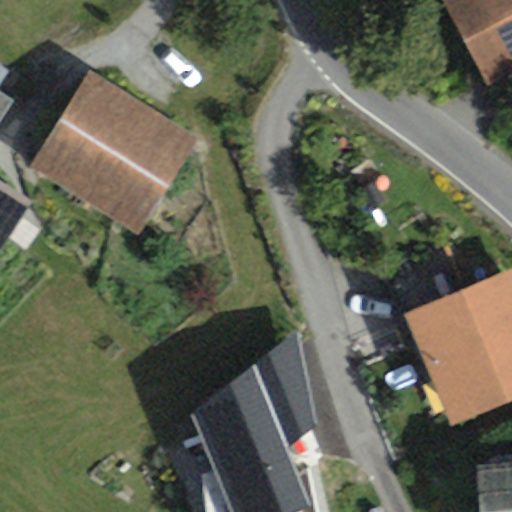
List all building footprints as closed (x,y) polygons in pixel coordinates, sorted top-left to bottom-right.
[(511,0),(452,0),(496,78),(511,69),(511,0)] [(0,87),(9,73),(0,66),(0,124),(13,103),(0,94),(0,87)] [(200,140),(89,73),(29,171),(140,239),(200,140)] [(0,255),(33,203),(0,182),(0,255)] [(511,404),(511,272),(403,321),(452,431),(511,404)] [(274,402),(171,443),(198,511),(239,511),(308,485),(274,402)] [(511,511),(511,463),(473,467),(476,511),(511,511)]
